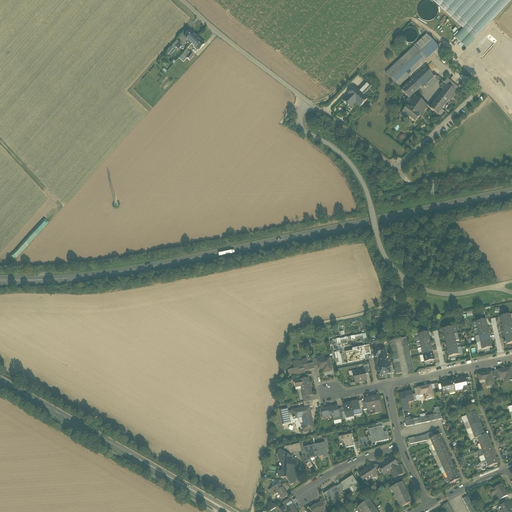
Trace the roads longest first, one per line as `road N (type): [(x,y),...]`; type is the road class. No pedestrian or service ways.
road 1 (secondary): [(511,191),(132,270),(0,280)]
road 2 (unclassified): [(181,0),(305,101),(300,129),(355,172),(378,241),(407,283),(441,295),(497,287),(511,293)]
road 3 (tertiary): [(227,511),(0,381)]
road 4 (residential): [(388,385),(511,357)]
